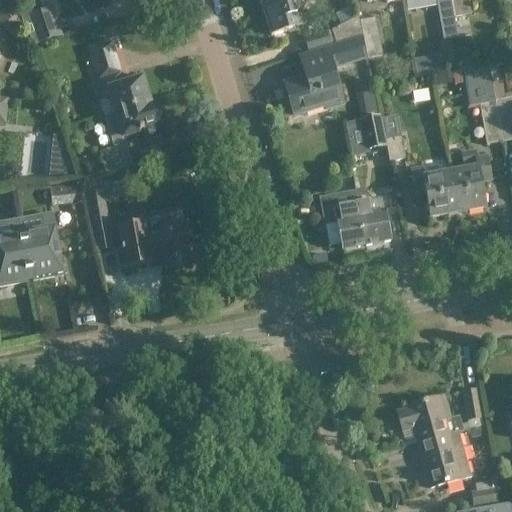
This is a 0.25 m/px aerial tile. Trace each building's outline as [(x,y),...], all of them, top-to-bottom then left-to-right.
[(5,0),(2,0),(0,2),(0,25),(9,36),(18,28),(11,19),(17,14),(5,0)] [(12,0),(20,9),(31,0),(12,0)] [(259,0),(262,9),(289,0),(259,0)] [(303,27),(294,0),(289,0),(262,9),(270,37),(303,27)] [(469,16),(465,0),(449,0),(450,2),(453,18),(469,16)] [(456,39),(453,18),(450,2),(437,4),(443,41),(456,39)] [(26,19),(20,21),(25,32),(30,30),(34,43),(60,35),(51,7),(25,15),(26,19)] [(358,14),(331,28),(335,43),(362,35),(359,19),(358,14)] [(374,16),(359,19),(362,35),(368,58),(382,55),(374,16)] [(327,33),(303,40),(307,52),(331,45),(327,33)] [(306,79),(285,85),(294,116),(324,107),(325,110),(341,105),(331,70),(365,59),(361,39),(302,57),(307,75),(306,76),(306,79)] [(122,71),(113,41),(87,49),(96,79),(122,71)] [(455,68),(453,51),(435,53),(437,71),(455,68)] [(439,68),(411,73),(414,90),(442,85),(439,68)] [(149,104),(141,80),(124,86),(120,74),(99,80),(105,100),(99,102),(103,118),(149,104)] [(495,103),(492,84),(473,88),(476,106),(481,106),(495,103)] [(511,137),(511,99),(495,103),(501,139),(511,137)] [(501,139),(495,103),(481,106),(488,146),(502,144),(501,139)] [(48,105),(48,121),(57,120),(57,118),(53,104),(48,105)] [(149,104),(103,118),(113,149),(99,154),(105,175),(132,167),(123,138),(142,133),(145,141),(158,137),(149,104)] [(374,105),(361,107),(362,116),(375,114),(374,105)] [(360,119),(366,151),(385,147),(380,119),(379,115),(360,119)] [(404,159),(396,116),(380,119),(385,147),(388,162),(404,159)] [(57,120),(46,124),(50,136),(62,132),(57,120)] [(459,154),(463,172),(450,175),(457,214),(484,209),(483,204),(483,196),(482,196),(479,183),(490,181),(486,159),(475,161),(473,152),(459,154)] [(429,219),(457,214),(450,175),(423,179),(422,170),(410,172),(414,195),(424,193),(427,205),(425,206),(428,214),(429,219)] [(67,190),(68,205),(76,204),(75,190),(67,190)] [(111,249),(105,216),(106,215),(102,193),(85,196),(89,218),(91,218),(98,252),(111,249)] [(366,247),(358,204),(357,204),(355,193),(319,200),(324,224),(336,222),(342,252),(366,247)] [(381,200),(358,204),(366,247),(389,242),(381,200)] [(42,216),(18,220),(20,235),(29,280),(32,279),(33,282),(53,278),(52,273),(61,271),(55,235),(46,236),(45,231),(42,216)] [(18,220),(0,223),(0,287),(26,283),(25,281),(29,280),(20,235),(18,220)] [(164,258),(166,270),(192,265),(189,247),(191,246),(189,233),(187,234),(185,225),(159,230),(159,232),(146,234),(144,225),(118,230),(125,269),(151,264),(150,260),(164,258)] [(327,257),(339,256),(338,242),(325,243),(327,257)] [(462,393),(468,431),(482,428),(476,391),(462,393)] [(458,420),(448,422),(442,399),(407,408),(408,412),(396,416),(401,433),(413,430),(417,445),(458,434),(462,433),(458,420)] [(430,491),(470,479),(458,434),(417,445),(430,491)] [(476,494),(471,495),(473,509),(498,505),(494,484),(475,488),(476,494)] [(511,501),(510,490),(499,492),(501,505),(511,502),(511,501)] [(449,509),(465,506),(463,492),(446,496),(449,509)]
